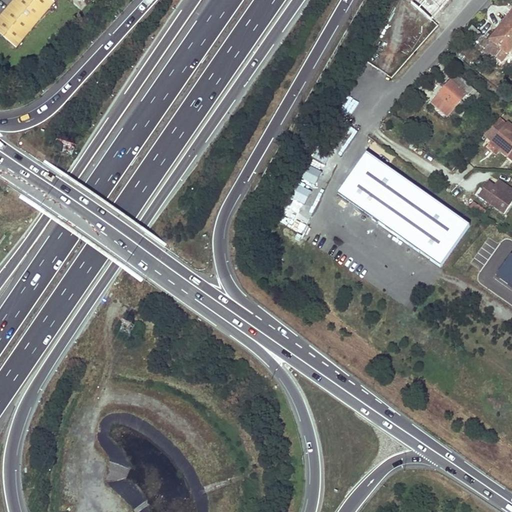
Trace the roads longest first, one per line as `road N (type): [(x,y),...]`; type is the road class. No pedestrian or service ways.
road 1 (motorway): [(10,511),(6,446),(34,380),(298,0)]
road 2 (motorway): [(0,394),(272,0)]
road 3 (motorway): [(320,374),(303,345),(235,294),(217,238),(235,191),(345,0)]
road 4 (motorway): [(226,0),(0,330)]
road 5 (motorway): [(195,0),(0,280)]
road 6 (motorway): [(175,274),(189,300),(285,378),(311,439),(310,511)]
road 7 (motorway): [(149,0),(47,111),(0,124)]
road 8 (tertiary): [(19,166),(175,274)]
road 9 (tertiary): [(175,274),(320,374)]
road 10 (tertiary): [(320,374),(442,461)]
road 11 (residential): [(479,0),(403,85),(371,97)]
